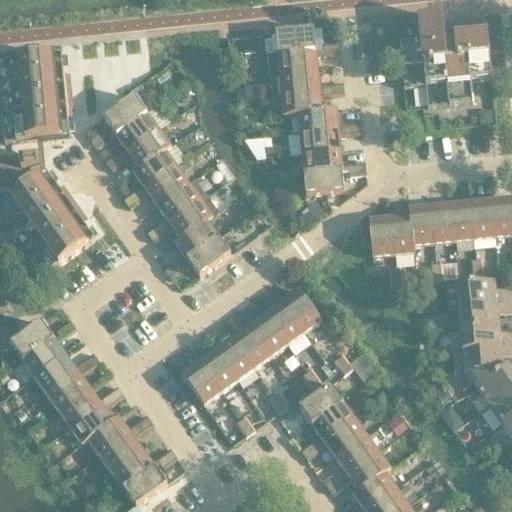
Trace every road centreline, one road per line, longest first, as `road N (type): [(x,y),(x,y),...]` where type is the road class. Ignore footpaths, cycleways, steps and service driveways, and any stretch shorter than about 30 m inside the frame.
road 1 (residential): [(142,263),(76,310),(126,379)]
road 2 (residential): [(126,379),(226,501)]
road 3 (residential): [(275,272),(324,241),(389,182)]
road 4 (residential): [(389,182),(374,148),(365,45)]
road 5 (residential): [(226,501),(284,459),(320,511)]
road 6 (residential): [(389,182),(511,168)]
